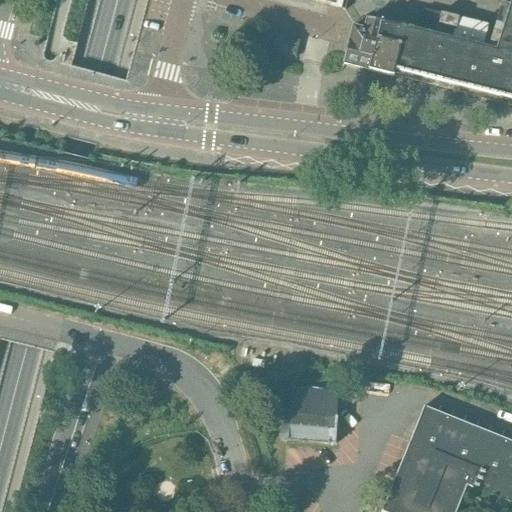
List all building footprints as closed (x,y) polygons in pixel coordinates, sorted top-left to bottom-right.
[(313,0),(313,3),(327,6),(328,6),(341,10),(343,0),(313,0)] [(511,0),(510,0),(496,52),(482,48),(488,26),(425,11),(419,33),(385,24),(379,48),(373,73),(392,77),(393,71),(511,101),(511,0)] [(354,25),(349,41),(379,48),(385,24),(364,19),(354,25)] [(276,34),(271,52),(296,58),(300,41),(276,34)] [(349,41),(345,56),(343,65),(373,73),(379,48),(349,41)] [(283,413),(281,441),(334,446),(338,393),(292,389),(290,414),(283,413)] [(456,511),(466,488),(511,506),(511,443),(423,408),(381,511),(456,511)]
